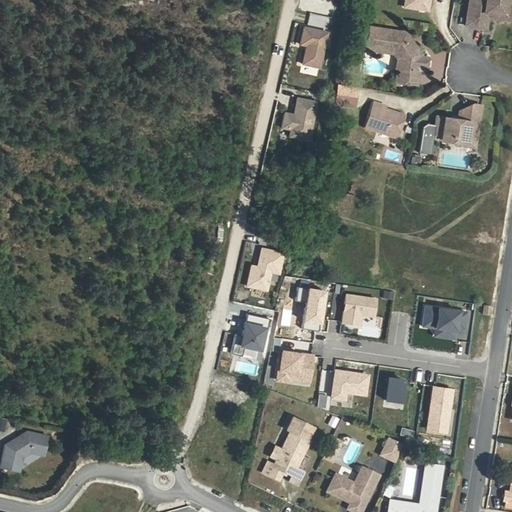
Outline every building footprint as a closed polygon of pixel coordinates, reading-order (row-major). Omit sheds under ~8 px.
[(300,0),(299,10),(332,15),(334,0),(300,0)] [(406,0),(405,6),(429,9),(430,0),(406,0)] [(511,0),(470,0),(466,22),(486,25),(489,10),(511,13),(511,0)] [(367,3),(357,2),(356,9),(366,10),(367,3)] [(306,46),(302,64),(319,68),(327,32),(303,27),(300,44),(306,46)] [(372,27),(369,46),(398,50),(402,48),(408,58),(406,69),(405,69),(401,70),(398,70),(397,70),(396,82),(419,85),(422,71),(428,72),(431,57),(424,56),(424,54),(409,33),(372,27)] [(398,50),(369,46),(369,51),(396,55),(399,60),(397,70),(398,70),(401,70),(405,69),(406,69),(408,58),(402,48),(398,50)] [(338,85),(335,104),(354,107),(357,88),(338,85)] [(317,101),(297,97),(294,114),(285,112),(282,127),(291,129),(289,135),(309,140),(317,101)] [(395,113),(386,111),(388,106),(374,101),(367,127),(400,137),(406,115),(395,111),(395,113)] [(460,114),(460,120),(459,123),(453,123),(451,122),(438,121),(436,140),(444,141),(444,144),(452,145),(455,148),(463,149),(467,147),(467,142),(474,142),(476,140),(480,108),(466,107),(460,114)] [(467,147),(463,149),(466,149),(475,150),(476,140),(474,142),(467,142),(467,147)] [(334,427),(337,417),(331,415),(328,425),(334,427)] [(0,423),(0,433),(7,435),(10,423),(1,420),(0,423)] [(313,433),(292,422),(286,435),(289,436),(280,454),(275,464),(273,469),(267,466),(261,477),(277,485),(281,476),(290,481),(287,486),(296,490),(303,477),(295,473),(309,446),(307,445),(313,433)] [(9,449),(4,471),(24,475),(27,461),(34,457),(47,460),(52,440),(31,435),(26,439),(27,441),(24,442),(21,442),(9,449)] [(341,444),(332,439),(330,444),(339,448),(341,444)] [(388,440),(380,456),(393,462),(401,447),(388,440)] [(323,458),(332,463),(339,448),(330,444),(323,458)] [(269,461),(275,464),(280,454),(274,451),(269,461)] [(434,511),(441,468),(422,465),(415,509),(386,504),(385,511),(434,511)] [(361,511),(378,478),(362,470),(354,486),(335,477),(327,493),(342,501),(345,500),(351,503),(350,505),(347,511),(348,511),(361,511)] [(504,492),(502,502),(511,503),(511,474),(509,493),(504,492)]
